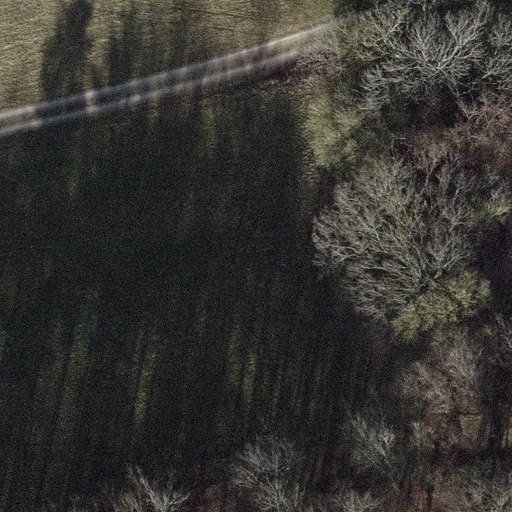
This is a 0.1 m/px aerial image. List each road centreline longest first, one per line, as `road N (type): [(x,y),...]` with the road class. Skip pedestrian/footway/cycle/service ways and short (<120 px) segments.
road 1 (track): [(431,0),(259,60),(0,125)]
road 2 (track): [(201,511),(434,443),(511,442)]
